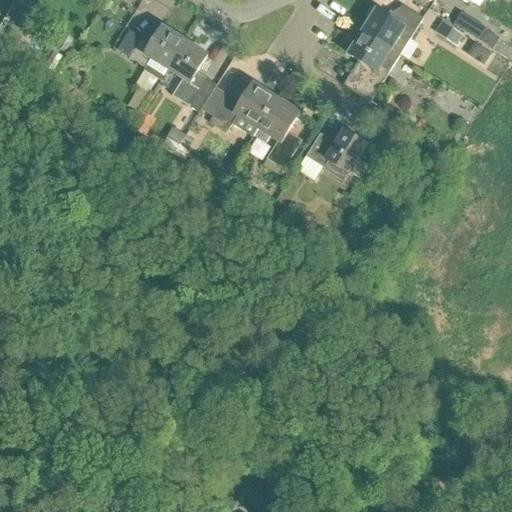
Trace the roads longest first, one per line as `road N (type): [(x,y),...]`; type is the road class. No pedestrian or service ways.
road 1 (track): [(0,480),(376,474),(429,486),(471,511)]
road 2 (residential): [(372,124),(287,62),(307,25),(297,0)]
